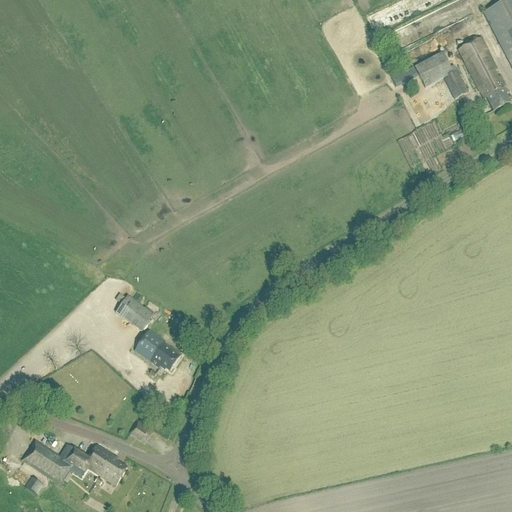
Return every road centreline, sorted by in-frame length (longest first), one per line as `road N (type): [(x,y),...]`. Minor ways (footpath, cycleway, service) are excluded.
road 1 (tertiary): [(169,470),(214,362),(247,310),(511,137)]
road 2 (tertiary): [(169,470),(0,407)]
